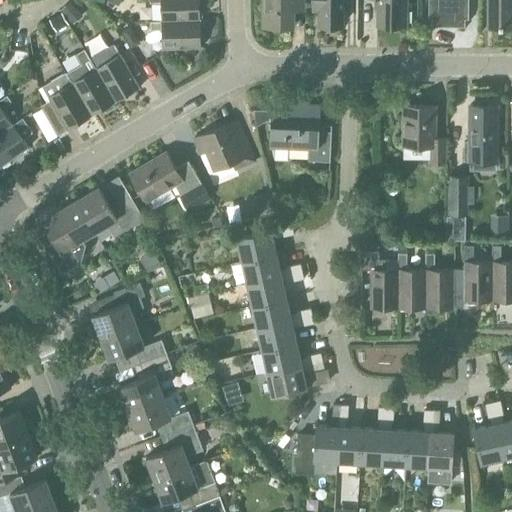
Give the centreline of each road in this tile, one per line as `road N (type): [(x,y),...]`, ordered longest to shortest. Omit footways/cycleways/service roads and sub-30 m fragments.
road 1 (residential): [(511,378),(460,391),(345,385),(320,268),(345,199),(346,66)]
road 2 (unclassified): [(0,208),(246,75)]
road 3 (tertiary): [(108,511),(0,256)]
road 4 (unclassified): [(511,66),(346,66)]
